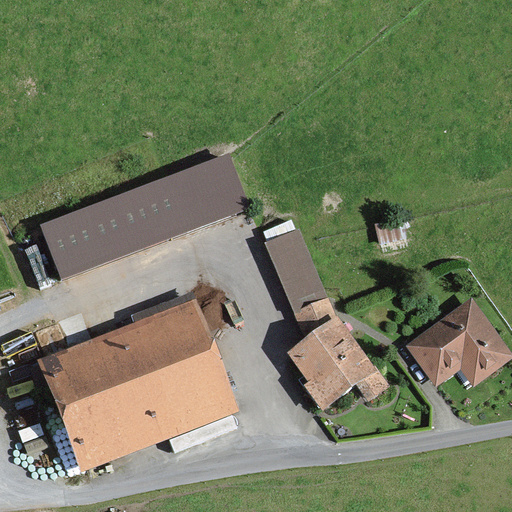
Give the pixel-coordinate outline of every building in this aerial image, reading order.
[(228,161),(43,231),(62,283),(247,212),(228,161)] [(298,234),(268,246),(298,321),(328,309),(298,234)] [(194,305),(44,364),(87,473),(238,414),(194,305)] [(511,355),(475,307),(416,351),(440,384),(459,369),(477,393),(511,366),(511,355)] [(337,325),(289,358),(328,413),(375,380),(337,325)]
